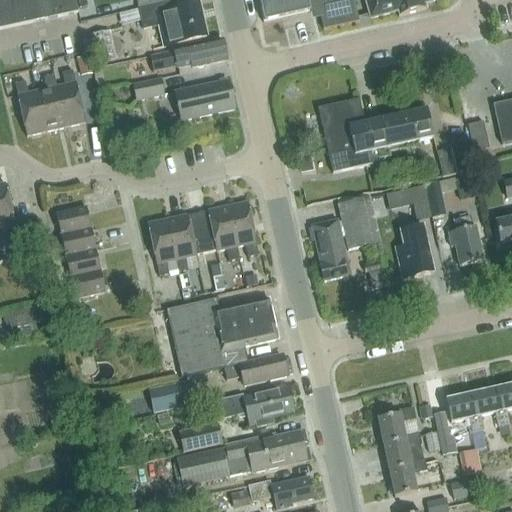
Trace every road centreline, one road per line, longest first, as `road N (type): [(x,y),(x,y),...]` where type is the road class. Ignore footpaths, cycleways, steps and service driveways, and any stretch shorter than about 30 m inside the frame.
road 1 (residential): [(266,163),(153,186),(102,169),(50,175),(0,154)]
road 2 (residential): [(248,72),(454,24),(481,0)]
road 3 (residential): [(313,354),(511,312)]
road 4 (residential): [(313,354),(266,163)]
road 5 (residential): [(348,511),(313,354)]
